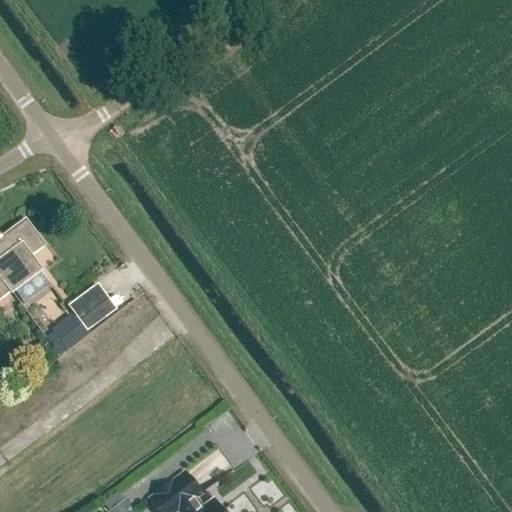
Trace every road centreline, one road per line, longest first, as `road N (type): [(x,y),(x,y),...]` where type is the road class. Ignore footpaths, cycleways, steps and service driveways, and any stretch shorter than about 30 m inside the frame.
road 1 (unclassified): [(329,511),(52,138)]
road 2 (unclassified): [(52,138),(117,104),(260,0)]
